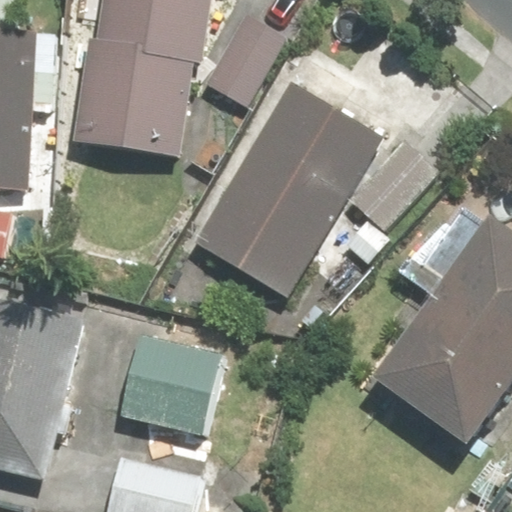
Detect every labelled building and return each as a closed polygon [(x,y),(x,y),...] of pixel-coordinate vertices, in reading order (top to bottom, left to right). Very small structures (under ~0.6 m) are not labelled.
[(225,64),(229,0),(121,0),(118,47),(102,46),(96,148),(201,154),(207,63),(225,64)] [(306,44),(266,19),(222,89),(261,114),(306,44)] [(49,33),(0,31),(0,189),(44,190),(49,33)] [(391,141),(298,88),(210,244),(303,297),(391,141)] [(511,415),(511,231),(508,236),(461,202),(410,270),(457,305),(400,383),(488,448),(511,415)] [(23,219),(0,214),(0,254),(15,258),(23,219)] [(0,465),(68,482),(105,329),(0,303),(0,465)] [(219,441),(232,359),(153,347),(141,429),(219,441)] [(240,511),(247,485),(125,459),(113,511),(240,511)] [(504,511),(511,503),(511,479),(501,469),(474,500),(461,488),(440,511),(504,511)]
